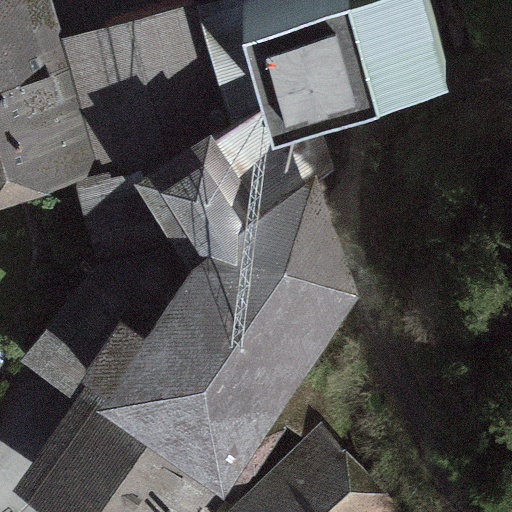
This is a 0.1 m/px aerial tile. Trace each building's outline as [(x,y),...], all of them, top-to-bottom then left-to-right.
[(0,0),(0,176),(72,154),(26,0),(0,0)] [(244,0),(272,99),(445,50),(431,0),(244,0)] [(200,261),(262,218),(209,133),(145,173),(200,261)] [(99,260),(25,351),(101,403),(48,478),(96,511),(189,511),(241,439),(262,454),(295,406),(289,398),(295,391),(335,433),(347,423),(339,385),(305,346),(349,284),(310,180),(262,218),(200,261),(145,173),(80,182),(99,260)] [(379,511),(383,509),(323,443),(248,511),(379,511)]
